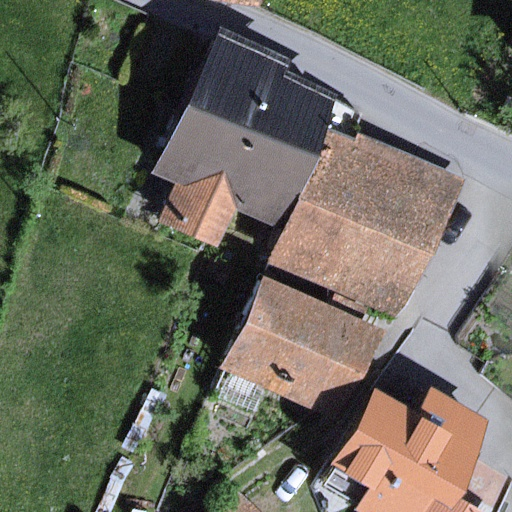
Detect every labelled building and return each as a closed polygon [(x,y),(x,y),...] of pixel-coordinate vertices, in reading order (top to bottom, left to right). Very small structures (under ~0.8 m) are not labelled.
[(209,0),(259,10),(263,0),(209,0)] [(511,0),(506,0),(492,57),(511,62),(511,0)] [(222,36),(191,106),(322,158),(335,130),(356,140),(359,133),(365,116),(288,77),(292,65),(222,36)] [(287,233),(322,158),(191,106),(159,178),(178,187),(159,225),(223,252),(243,212),(287,233)] [(322,158),(287,233),(273,259),(397,321),(465,184),(359,133),(356,140),(335,130),(322,158)] [(371,327),(267,281),(225,374),(330,421),(371,327)] [(422,415),(380,391),(332,475),(365,494),(356,508),(362,511),(404,511),(424,479),(454,497),(496,425),(436,390),(422,415)] [(480,511),(454,497),(424,479),(404,511),(480,511)] [(257,511),(242,496),(226,511),(257,511)]
